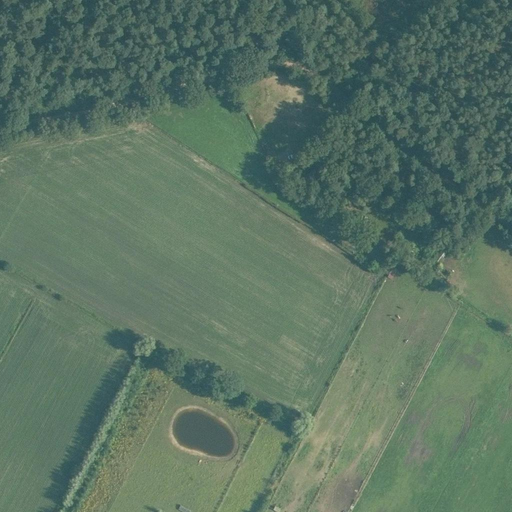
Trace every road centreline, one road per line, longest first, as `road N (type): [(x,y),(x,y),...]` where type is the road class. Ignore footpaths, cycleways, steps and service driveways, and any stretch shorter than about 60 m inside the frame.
road 1 (track): [(511,227),(293,69),(0,133)]
road 2 (unknown): [(511,159),(367,60),(308,0)]
